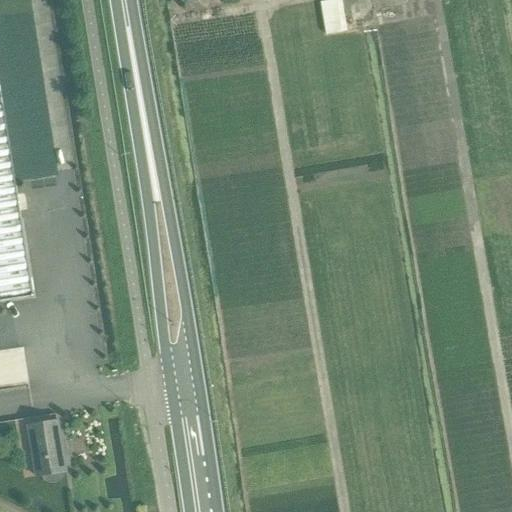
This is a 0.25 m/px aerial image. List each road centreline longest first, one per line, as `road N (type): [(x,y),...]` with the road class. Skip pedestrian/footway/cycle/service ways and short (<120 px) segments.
road 1 (track): [(345,511),(259,0)]
road 2 (track): [(149,392),(95,399),(38,0)]
road 3 (unclassified): [(149,392),(86,0)]
road 4 (primary): [(183,388),(189,329),(168,206),(150,168)]
road 5 (primary): [(150,168),(161,334),(183,388)]
road 6 (primary): [(150,168),(122,0)]
road 7 (primary): [(199,511),(183,388)]
road 8 (unclassified): [(165,511),(149,392)]
